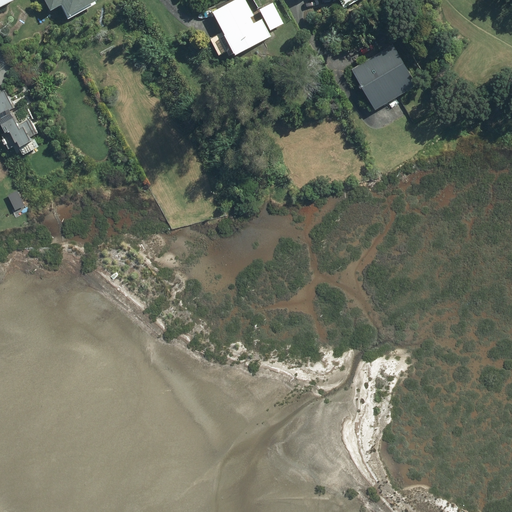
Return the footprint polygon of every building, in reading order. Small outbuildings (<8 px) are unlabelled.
[(0,0),(0,9),(19,0),(0,0)] [(102,1),(101,0),(50,0),(58,11),(68,5),(76,17),(102,1)] [(241,0),(235,0),(208,14),(221,37),(215,40),(224,57),(228,55),(230,57),(268,37),(259,21),(250,25),(246,18),(250,16),(241,0)] [(280,24),(270,4),(256,11),(267,31),(280,24)] [(413,86),(390,47),(350,71),(373,110),(413,86)] [(4,134),(12,149),(23,143),(25,145),(21,147),(26,155),(41,147),(35,136),(41,133),(33,118),(22,124),(21,122),(22,122),(15,109),(18,108),(8,90),(0,94),(0,118),(3,124),(4,123),(9,131),(4,134)]
